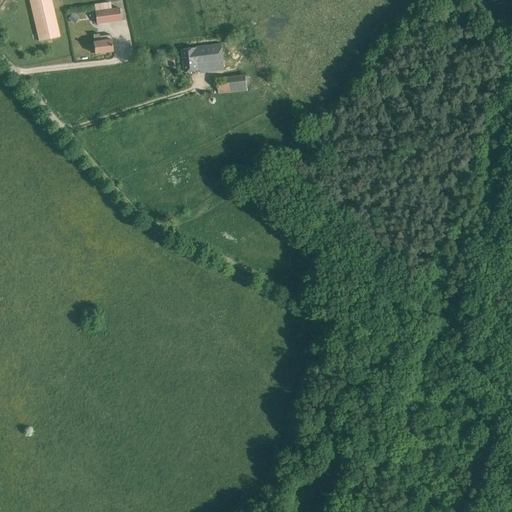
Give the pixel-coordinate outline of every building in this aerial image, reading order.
[(30,0),(40,41),(59,37),(50,0),(30,0)] [(119,7),(111,8),(110,2),(94,4),(97,23),(121,20),(119,7)] [(100,36),(99,33),(99,31),(93,32),(94,41),(93,41),(95,53),(113,51),(111,34),(100,36)] [(185,72),(195,71),(201,70),(201,72),(225,70),(222,44),(200,46),(200,47),(182,49),(185,72)] [(246,74),(217,78),(219,94),(247,90),(246,74)]
